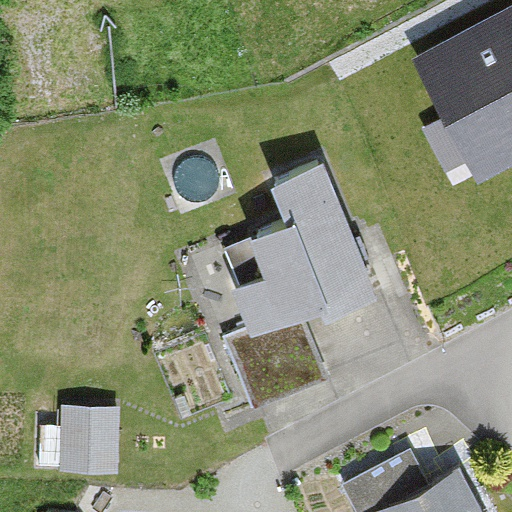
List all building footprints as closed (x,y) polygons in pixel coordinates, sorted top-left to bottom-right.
[(511,9),(425,58),(494,183),(511,172),(511,9)] [(235,330),(361,286),(318,165),(277,179),(291,218),(250,233),(263,269),(219,285),(235,330)] [(299,314),(230,341),(254,402),(323,375),(299,314)] [(119,412),(65,410),(63,470),(117,472),(119,412)] [(384,472),(400,505),(466,473),(450,439),(384,472)] [(466,473),(400,505),(403,511),(511,511),(511,474),(502,455),(466,473)]
